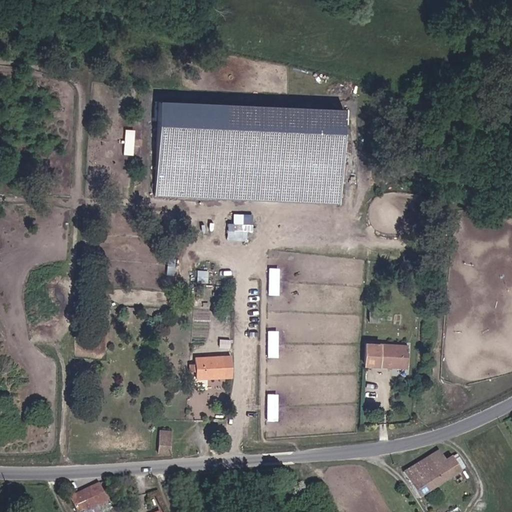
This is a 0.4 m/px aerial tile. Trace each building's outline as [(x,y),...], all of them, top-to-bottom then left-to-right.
[(340,122),(341,105),(158,99),(156,160),(169,160),(170,132),(232,135),(233,126),(250,126),(250,119),(340,122)] [(253,230),(254,213),(243,212),(242,222),(228,221),(226,238),(247,239),(248,230),(253,230)] [(402,335),(358,332),(358,352),(401,355),(402,335)] [(186,357),(186,365),(186,373),(221,371),(221,349),(185,350),(186,357)] [(178,365),(186,365),(186,357),(178,357),(178,365)] [(165,448),(165,431),(151,431),(151,447),(165,448)] [(430,442),(397,456),(405,471),(424,462),(423,459),(435,453),(430,442)] [(405,471),(397,456),(390,460),(403,486),(449,464),(441,450),(435,453),(423,459),(424,462),(405,471)] [(92,480),(61,493),(68,510),(99,496),(92,480)] [(9,483),(0,487),(0,491),(3,499),(14,495),(9,483)]
